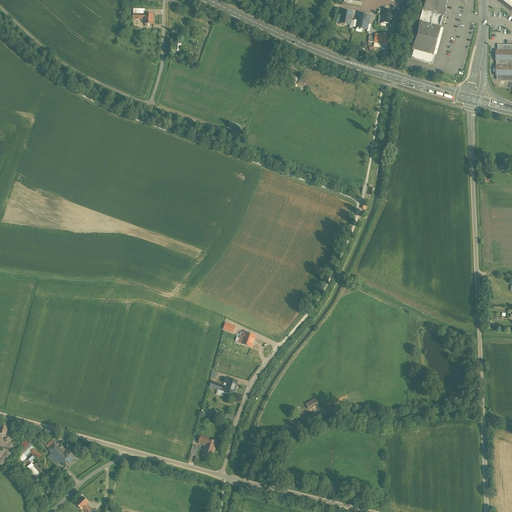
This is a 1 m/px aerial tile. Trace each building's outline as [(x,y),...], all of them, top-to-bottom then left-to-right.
[(425,0),(412,50),(413,50),(433,55),(436,44),(438,39),(441,28),(440,27),(443,17),(444,17),(446,11),(445,11),(448,0),(425,0)] [(511,0),(499,0),(511,9),(511,0)] [(381,22),(381,23),(386,23),(391,24),(392,20),(393,12),(383,10),(382,17),(381,22)] [(352,13),(342,11),(341,16),(340,20),(340,23),(350,25),(351,20),(352,13)] [(153,15),(145,15),(145,25),(153,25),(153,15)] [(370,18),(359,16),(357,29),(367,31),(370,18)] [(376,36),(374,47),(385,49),(387,38),(376,36)] [(511,45),(499,46),(498,46),(497,46),(497,50),(495,50),(494,76),(496,76),(496,80),(500,80),(500,82),(506,82),(506,80),(510,80),(510,82),(511,81),(511,45)] [(433,55),(413,50),(411,59),(432,64),(435,55),(433,55)] [(230,122),(228,127),(239,131),(241,125),(230,122)] [(245,334),(242,344),(251,347),(254,337),(245,334)] [(211,377),(217,379),(219,372),(212,371),(211,377)] [(208,387),(233,395),(237,382),(226,378),(225,382),(228,383),(227,387),(210,382),(208,387)] [(315,399),(306,404),(309,409),(318,404),(315,399)] [(311,412),(295,420),(298,425),(313,417),(311,412)] [(9,428),(1,426),(0,430),(0,433),(6,436),(9,428)] [(208,438),(201,436),(199,443),(205,445),(202,457),(205,458),(206,454),(213,456),(217,443),(208,440),(208,438)] [(64,453),(54,444),(49,450),(66,467),(77,456),(69,448),(64,453)] [(199,447),(193,446),(190,454),(196,456),(199,447)] [(33,449),(30,454),(40,459),(43,454),(33,449)] [(36,464),(34,466),(41,474),(43,471),(36,464)] [(32,467),(29,470),(36,478),(39,475),(32,467)] [(83,497),(76,504),(82,510),(83,509),(86,511),(85,511),(89,511),(91,510),(86,505),(89,503),(83,497)]
